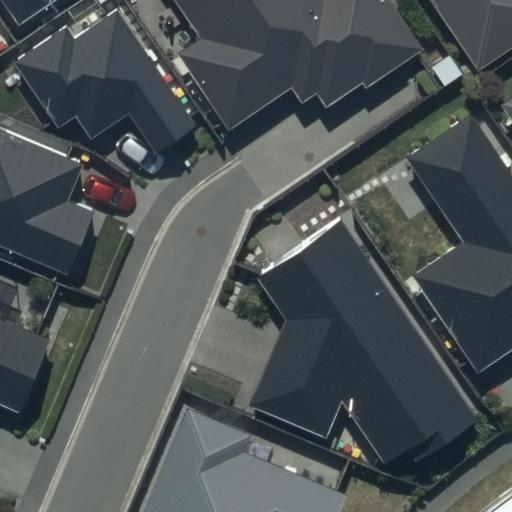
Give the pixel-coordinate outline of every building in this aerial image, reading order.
[(0,0),(0,1),(18,28),(59,0),(0,0)] [(175,0),(202,39),(179,54),(230,128),(292,87),(302,101),(316,91),(326,106),(360,83),(366,91),(427,49),(393,0),(175,0)] [(511,0),(430,0),(479,70),(511,46),(511,0)] [(66,25),(12,62),(58,128),(76,116),(91,138),(128,113),(156,154),(196,127),(116,9),(74,38),(66,25)] [(511,97),(500,105),(511,122),(511,97)] [(511,174),(470,113),(404,157),(462,243),(413,276),(478,371),(511,347),(511,174)] [(81,163),(0,129),(0,245),(67,274),(93,213),(65,201),(81,163)] [(339,218),(258,274),(289,318),(251,405),(327,438),(342,403),(384,463),(404,449),(411,459),(475,415),(339,218)] [(0,403),(18,411),(49,339),(0,318),(0,403)] [(252,437),(189,410),(145,511),(339,511),(347,495),(246,452),(252,437)]
